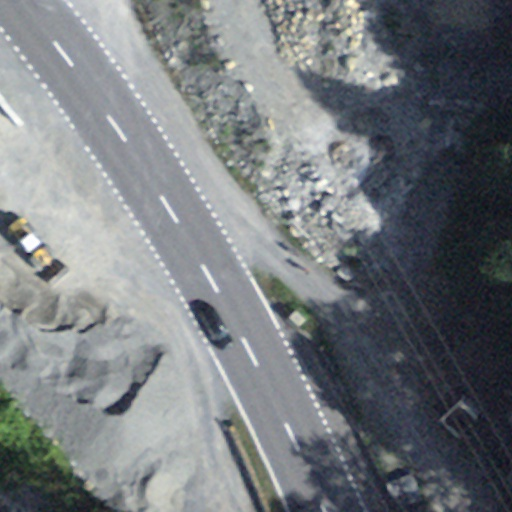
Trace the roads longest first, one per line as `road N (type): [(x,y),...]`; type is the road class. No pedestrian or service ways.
road 1 (primary): [(321,511),(218,293),(152,181),(25,0)]
road 2 (track): [(511,205),(471,172),(441,171),(430,180),(414,275),(392,310),(349,313),(244,227),(152,181)]
